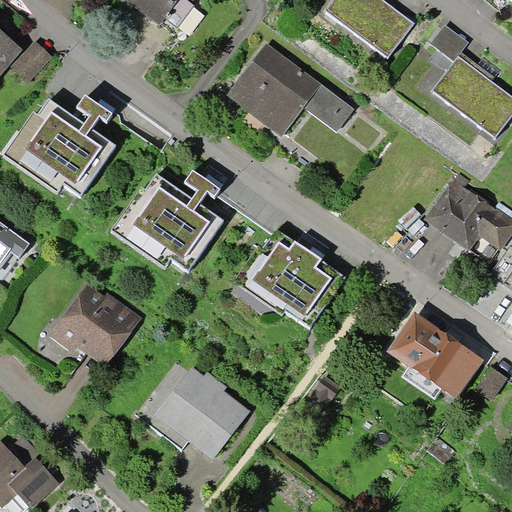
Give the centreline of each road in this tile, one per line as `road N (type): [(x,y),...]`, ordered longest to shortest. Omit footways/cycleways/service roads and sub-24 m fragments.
road 1 (residential): [(19,0),(139,101),(511,349)]
road 2 (residential): [(0,367),(145,511)]
